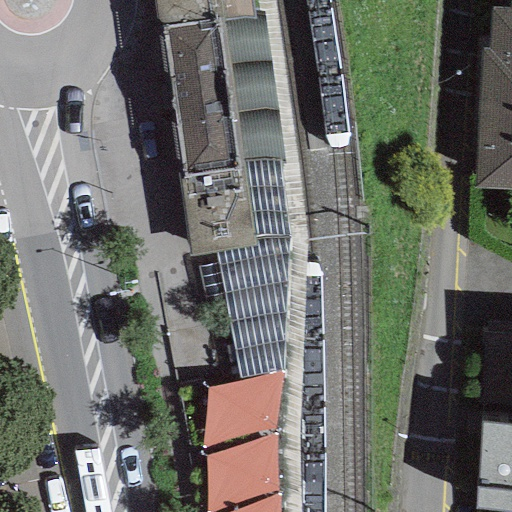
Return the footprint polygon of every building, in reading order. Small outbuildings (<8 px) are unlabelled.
[(151,0),(155,27),(162,27),(182,177),(237,169),(236,162),(242,160),(278,159),(282,160),(267,45),(263,17),(253,18),(221,22),(218,0),(151,0)] [(218,0),(221,22),(253,18),(250,0),(218,0)] [(482,48),(475,190),(511,191),(511,0),(511,10),(491,9),(489,49),(482,48)] [(278,159),(242,160),(255,246),(215,252),(239,380),(279,372),(282,371),(287,235),(283,204),(278,159)] [(237,169),(182,177),(177,178),(190,256),(215,252),(255,246),(242,160),(236,162),(237,169)] [(511,511),(511,425),(479,423),(475,509),(511,511)]
